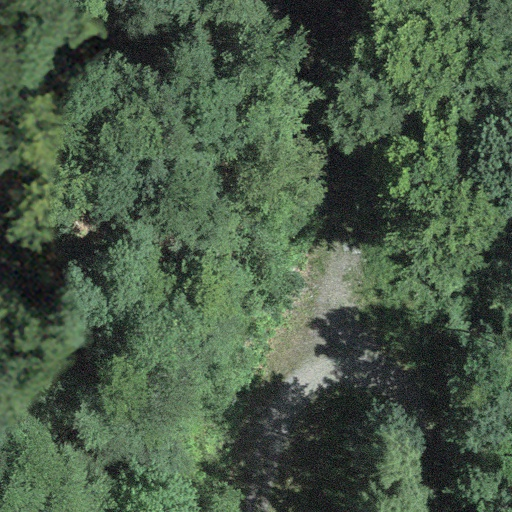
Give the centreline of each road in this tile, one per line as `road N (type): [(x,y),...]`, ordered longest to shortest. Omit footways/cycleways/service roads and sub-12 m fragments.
road 1 (track): [(422,511),(434,433),(358,286),(290,401),(279,511)]
road 2 (track): [(358,286),(303,0)]
